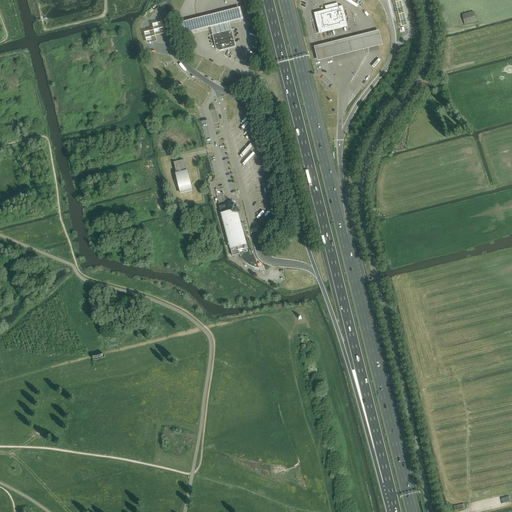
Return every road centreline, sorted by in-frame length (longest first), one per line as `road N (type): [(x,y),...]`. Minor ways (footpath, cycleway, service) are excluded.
road 1 (unclassified): [(430,511),(358,201),(371,145),(426,61),(421,0)]
road 2 (motorway): [(268,0),(388,482)]
road 3 (motorway): [(411,511),(345,248)]
road 4 (motorway): [(345,248),(283,0)]
road 5 (motorway): [(315,271),(388,482)]
